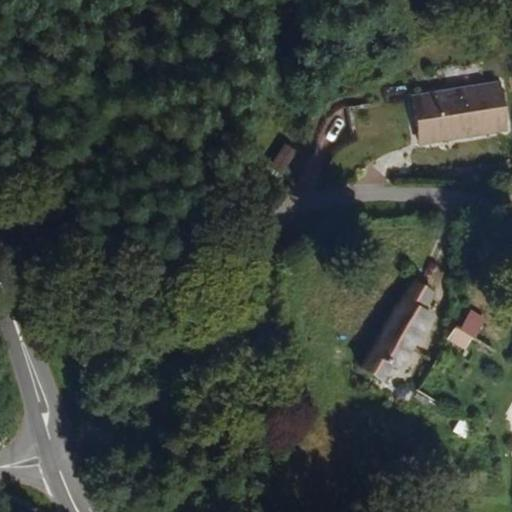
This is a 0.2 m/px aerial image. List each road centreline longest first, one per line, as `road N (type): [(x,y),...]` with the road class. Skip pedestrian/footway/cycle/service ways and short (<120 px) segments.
road 1 (residential): [(511,207),(459,195),(358,193),(316,200),(275,220),(238,281),(197,441),(163,511)]
road 2 (tertiary): [(0,292),(50,433)]
